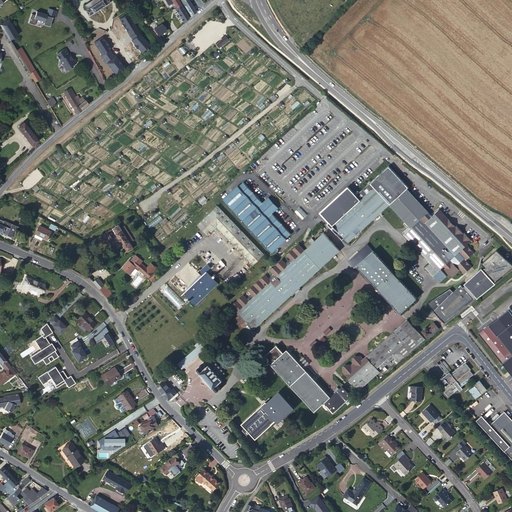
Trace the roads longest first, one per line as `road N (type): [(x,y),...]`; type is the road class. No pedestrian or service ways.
road 1 (secondary): [(258,3),(306,65),(511,237)]
road 2 (residential): [(236,477),(162,402),(93,292),(0,243)]
road 3 (unknown): [(189,393),(221,392),(252,338),(333,271),(354,275),(399,336)]
road 4 (residential): [(0,193),(57,132),(216,0)]
road 5 (track): [(145,202),(299,78)]
road 6 (residential): [(511,397),(459,334),(376,396)]
road 7 (residential): [(376,396),(248,479)]
road 8 (residential): [(376,396),(475,511)]
